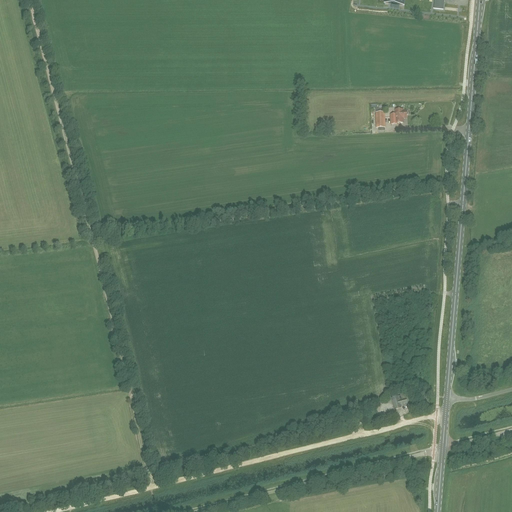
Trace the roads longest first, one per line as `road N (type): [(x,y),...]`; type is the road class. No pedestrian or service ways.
road 1 (track): [(30,0),(151,487)]
road 2 (secondary): [(447,397),(480,0)]
road 3 (track): [(436,415),(151,487)]
road 4 (unclassified): [(187,511),(442,448)]
